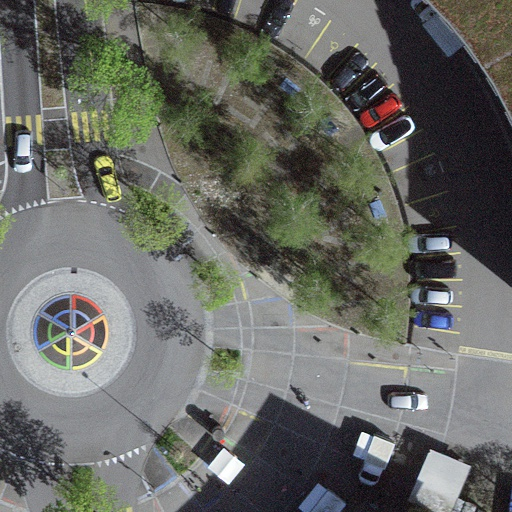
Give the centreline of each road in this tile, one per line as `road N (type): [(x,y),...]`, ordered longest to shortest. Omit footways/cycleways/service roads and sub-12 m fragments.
road 1 (secondary): [(119,251),(91,127),(77,0)]
road 2 (secondary): [(16,0),(26,130),(26,205),(16,252)]
road 3 (secondary): [(118,417),(152,384),(166,339),(150,279),(119,251)]
